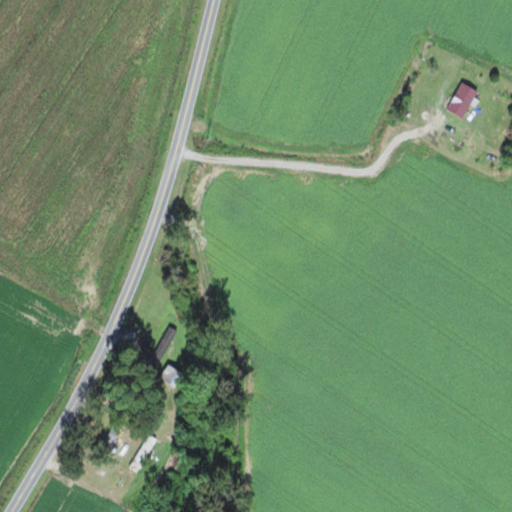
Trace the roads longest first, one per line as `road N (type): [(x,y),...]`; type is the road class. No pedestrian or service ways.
road 1 (residential): [(20,511),(107,338),(149,228),(211,0)]
road 2 (residential): [(119,306),(276,386),(313,333),(309,292)]
